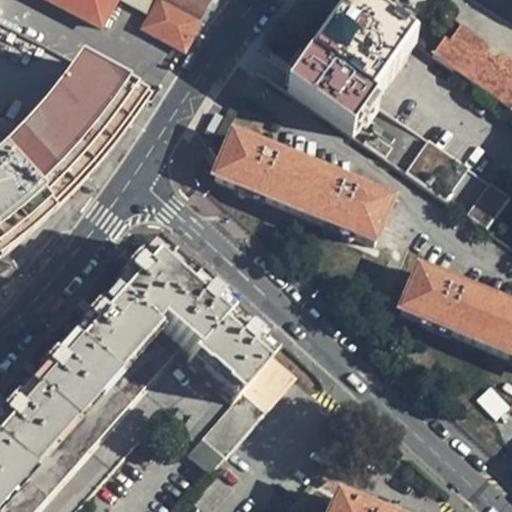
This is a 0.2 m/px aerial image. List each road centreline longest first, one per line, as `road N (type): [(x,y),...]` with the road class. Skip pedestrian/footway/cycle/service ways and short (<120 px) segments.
road 1 (secondary): [(133,174),(498,511)]
road 2 (residential): [(133,174),(259,0)]
road 3 (secondary): [(0,338),(133,174)]
road 4 (unknown): [(225,511),(348,373)]
